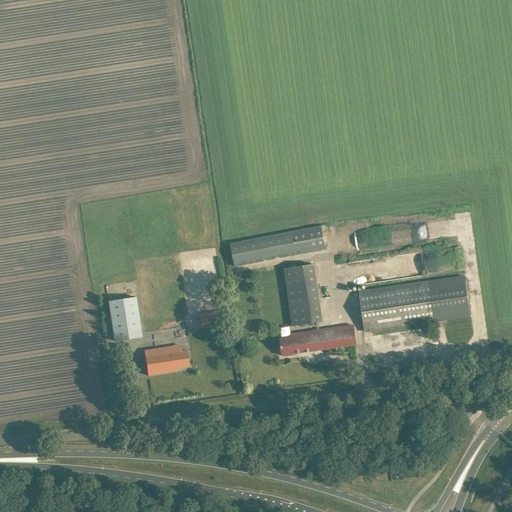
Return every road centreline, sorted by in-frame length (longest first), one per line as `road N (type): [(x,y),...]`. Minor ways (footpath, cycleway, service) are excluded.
road 1 (unclassified): [(493,428),(444,393),(409,386),(0,440)]
road 2 (primary): [(390,511),(303,482),(195,459),(0,459)]
road 3 (primary): [(0,462),(207,489),(303,511)]
